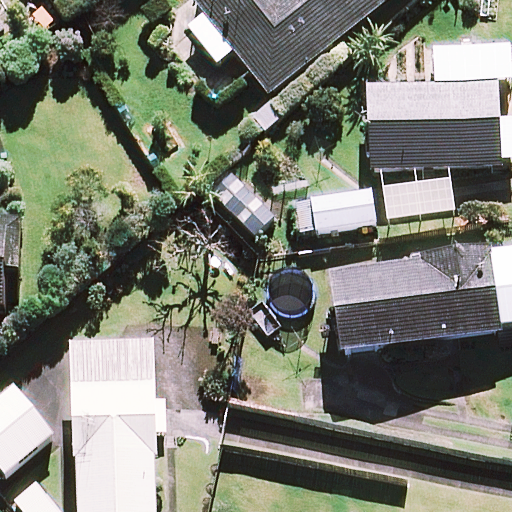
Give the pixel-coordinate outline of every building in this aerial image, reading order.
[(215,108),(252,78),(270,100),(396,0),(189,0),(171,15),(195,45),(176,59),(215,108)] [(500,174),(497,93),(370,98),(373,179),(500,174)] [(275,223),(235,179),(212,199),(252,244),(275,223)] [(374,229),(369,198),(302,209),(307,240),(374,229)] [(21,230),(0,228),(0,317),(5,318),(7,279),(18,280),(21,230)] [(511,271),(494,275),(493,264),(333,288),(344,364),(504,340),(503,332),(511,330),(511,271)] [(157,511),(153,356),(75,359),(78,511),(157,511)] [(53,441),(13,394),(0,404),(0,475),(5,481),(53,441)] [(53,511),(31,487),(11,506),(16,511),(53,511)]
